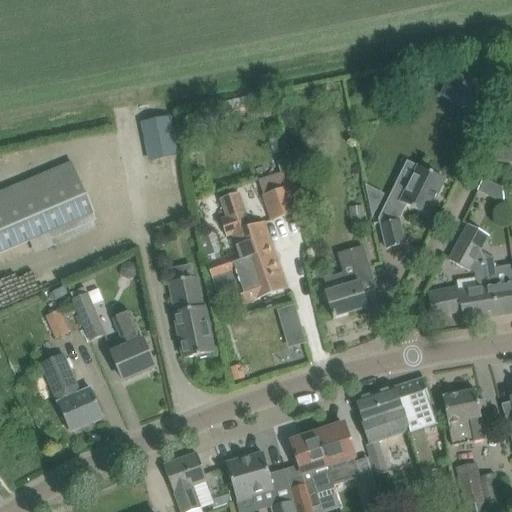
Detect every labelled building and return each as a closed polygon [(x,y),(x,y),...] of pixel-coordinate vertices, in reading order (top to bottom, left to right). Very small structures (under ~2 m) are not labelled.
[(451,100),(472,111),(484,89),(480,87),(482,83),(457,71),(455,74),(451,72),(445,84),(457,90),(451,100)] [(171,119),(163,121),(144,125),(151,160),(178,154),(171,119)] [(511,145),(500,144),(493,160),(511,162),(511,145)] [(73,163),(0,193),(0,254),(49,233),(55,245),(100,227),(73,163)] [(285,164),(278,166),(281,176),(286,175),(288,174),(285,164)] [(438,176),(437,173),(429,169),(425,170),(418,167),(408,188),(397,183),(380,218),(387,249),(405,245),(399,220),(407,205),(428,216),(445,180),(438,176)] [(281,176),(260,184),(264,197),(273,222),(296,214),(290,196),(293,195),(286,175),(281,176)] [(478,190),(505,203),(503,188),(484,179),(478,190)] [(364,207),(376,213),(385,195),(373,189),(364,207)] [(234,236),(241,254),(245,268),(275,257),(263,224),(252,228),(240,193),(222,200),(228,217),(221,220),(228,238),(234,236)] [(352,225),(365,223),(363,206),(350,207),(352,225)] [(180,224),(154,229),(155,238),(182,233),(180,224)] [(461,239),(454,251),(482,266),(488,302),(496,301),(499,316),(511,313),(511,265),(495,269),(494,259),(481,252),(490,237),(468,225),(463,234),(461,239)] [(206,234),(197,238),(202,258),(213,254),(206,234)] [(328,293),(325,294),(327,300),(334,320),(368,308),(360,283),(372,279),(361,247),(342,253),(336,255),(342,274),(347,287),(328,293)] [(482,266),(454,251),(449,260),(470,272),(471,271),(474,273),(478,289),(460,292),(459,288),(442,290),(429,293),(433,317),(462,311),(464,323),(499,316),(496,301),(488,302),(482,266)] [(241,254),(222,261),(209,266),(213,279),(233,272),(238,288),(237,288),(243,305),(287,290),(275,257),(245,268),(241,254)] [(121,271),(123,277),(129,279),(134,277),(137,271),(134,266),(129,264),(123,266),(121,271)] [(177,313),(175,313),(185,359),(200,356),(200,359),(212,356),(211,353),(214,353),(204,307),(202,308),(196,278),(171,283),(177,313)] [(85,288),(71,294),(91,342),(105,336),(85,288)] [(296,309),(279,314),(285,335),(302,330),(296,309)] [(47,317),(56,339),(69,335),(59,311),(47,317)] [(113,354),(116,362),(124,381),(155,368),(130,312),(114,320),(119,331),(120,330),(128,347),(113,354)] [(229,367),(233,381),(244,378),(240,364),(229,367)] [(71,432),(104,418),(92,389),(91,389),(83,370),(51,384),(52,386),(37,393),(44,409),(38,412),(46,430),(66,422),(71,432)] [(395,387),(409,431),(418,460),(419,463),(431,459),(423,430),(436,426),(427,398),(429,397),(423,378),(395,387)] [(355,400),(363,425),(361,426),(377,475),(387,472),(377,442),(409,431),(395,387),(355,400)] [(443,396),(449,425),(453,447),(463,444),(487,439),(480,410),(486,408),(484,399),(479,401),(476,389),(443,396)] [(345,425),(318,434),(329,465),(355,456),(345,425)] [(291,490),(295,501),(297,511),(313,511),(312,506),(320,504),(317,494),(335,488),(329,465),(318,434),(292,443),(306,485),(291,490)] [(227,464),(232,483),(237,500),(239,506),(241,509),(246,509),(249,508),(252,506),(254,502),(254,500),(253,496),(274,490),(264,453),(227,464)] [(208,481),(204,472),(197,454),(165,466),(175,493),(181,511),(191,511),(202,508),(194,486),(208,481)] [(456,468),(466,511),(504,511),(496,475),(480,478),(477,464),(456,468)] [(384,511),(375,480),(358,485),(367,511),(384,511)] [(297,511),(295,501),(271,508),(272,511),(297,511)]
